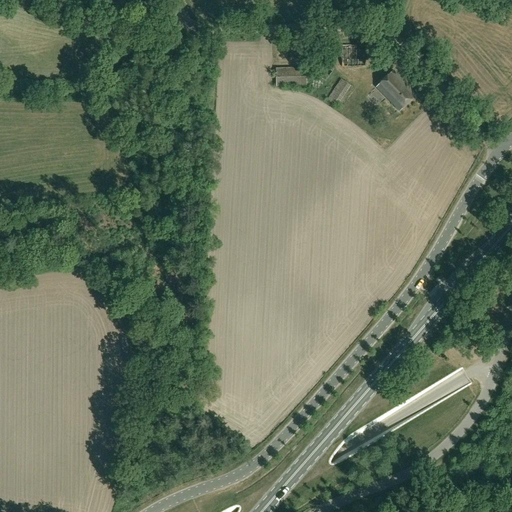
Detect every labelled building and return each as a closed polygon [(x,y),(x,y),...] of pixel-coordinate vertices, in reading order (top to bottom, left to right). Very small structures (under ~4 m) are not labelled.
[(391,9),(393,0),(386,0),(384,7),(391,9)] [(342,67),(366,66),(366,45),(342,46),(342,67)] [(325,81),(335,69),(327,63),(328,62),(323,58),(317,66),(318,68),(315,73),(325,81)] [(277,87),(307,86),(307,68),(276,69),(277,87)] [(400,111),(417,94),(393,71),(376,87),(400,111)] [(338,106),(351,86),(341,79),(328,99),(338,106)]
